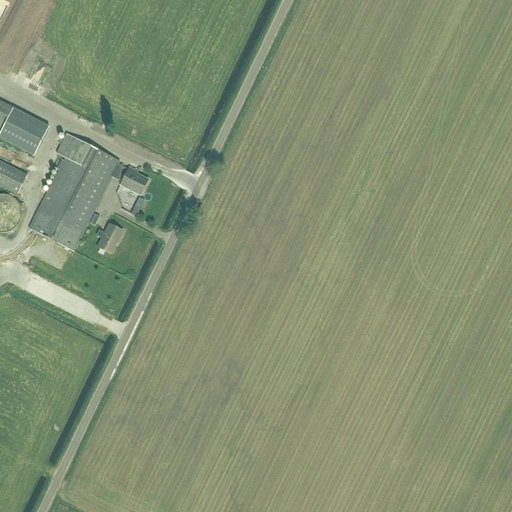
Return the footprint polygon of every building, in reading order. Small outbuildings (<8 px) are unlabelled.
[(0,139),(34,157),(49,128),(0,102),(0,131),(1,132),(0,134),(0,139)] [(57,154),(66,158),(64,161),(62,160),(57,169),(59,171),(30,229),(74,252),(112,177),(118,165),(120,162),(67,135),(57,154)] [(26,176),(0,162),(0,185),(17,194),(26,176)] [(128,170),(118,165),(112,177),(122,182),(120,186),(140,196),(148,180),(138,175),(139,173),(129,168),(128,170)] [(2,195),(0,195),(0,232),(2,233),(6,233),(10,232),(13,230),(16,228),(18,225),(20,222),(21,219),(21,214),(21,211),(20,206),(18,203),(16,201),(13,199),(10,197),(7,196),(2,195)] [(140,210),(135,207),(131,214),(136,217),(140,210)] [(95,226),(100,217),(95,215),(90,224),(95,226)] [(102,239),(98,248),(111,255),(123,232),(109,225),(105,234),(99,231),(96,236),(102,239)]
